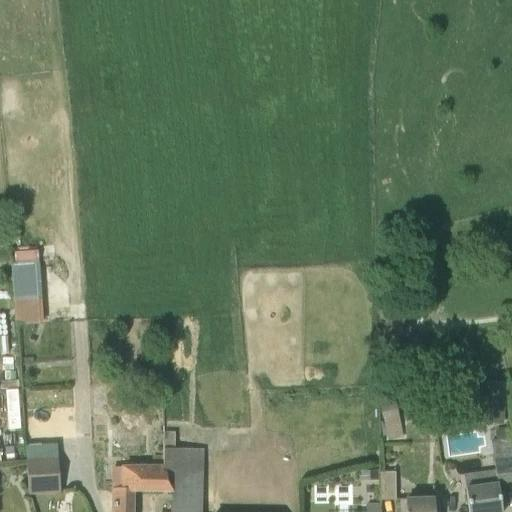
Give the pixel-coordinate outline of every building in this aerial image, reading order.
[(41,300),(12,302),(13,325),(42,324),(41,300)] [(385,318),(386,345),(410,344),(409,317),(385,318)] [(476,410),(504,412),(506,383),(478,381),(476,410)] [(395,399),(380,402),(388,440),(403,437),(395,399)] [(495,439),(511,437),(510,426),(493,429),(495,439)] [(174,432),(162,432),(163,449),(174,449),(174,432)] [(511,488),(511,438),(511,437),(495,439),(491,440),(493,461),(495,461),(498,484),(466,489),(468,511),(502,511),(499,490),(511,488)] [(29,493),(59,491),(56,459),(26,461),(29,493)] [(152,468),(125,467),(126,489),(114,489),(113,511),(131,511),(133,493),(170,493),(171,468),(161,467),(152,468)] [(379,471),(358,472),(359,481),(370,480),(379,480),(379,471)] [(381,482),(381,500),(396,500),(395,471),(394,471),(379,471),(379,480),(370,480),(370,482),(381,482)] [(405,500),(405,511),(434,511),(434,499),(405,500)] [(201,511),(201,505),(170,503),(168,511),(201,511)] [(379,511),(380,503),(366,503),(365,511),(379,511)]
